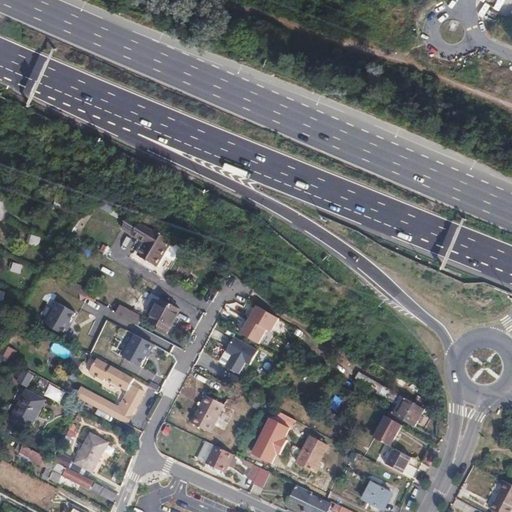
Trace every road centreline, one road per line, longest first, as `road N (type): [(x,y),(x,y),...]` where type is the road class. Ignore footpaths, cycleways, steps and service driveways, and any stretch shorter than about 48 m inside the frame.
road 1 (motorway): [(511,208),(14,0)]
road 2 (motorway): [(147,118),(155,147),(273,204),(375,273),(439,328),(453,365)]
road 3 (motorway): [(147,118),(511,264)]
road 4 (track): [(214,0),(511,110)]
road 5 (residential): [(228,287),(144,457)]
road 6 (motorway): [(0,55),(147,118)]
road 7 (residential): [(144,457),(267,511)]
